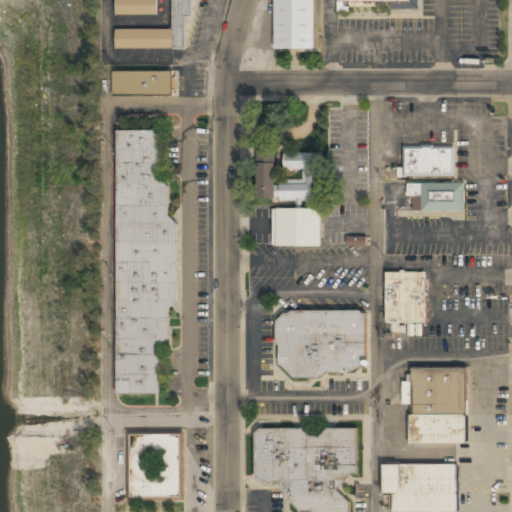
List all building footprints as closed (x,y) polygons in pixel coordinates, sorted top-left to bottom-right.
[(157,16),(157,0),(114,0),(114,16),(157,16)] [(172,0),(172,30),(115,31),(115,50),(186,50),(186,19),(191,19),(190,0),(172,0)] [(274,0),(274,50),(313,50),(313,0),(274,0)] [(418,0),(337,0),(338,1),(390,2),(390,9),(418,10),(418,0)] [(173,97),(173,73),(112,73),(112,97),(173,97)] [(117,131),(117,395),(168,395),(168,131),(117,131)] [(402,147),(402,177),(453,177),(453,147),(402,147)] [(284,154),(284,170),(303,171),(302,183),(275,183),(275,151),(257,151),(256,200),(319,200),(319,154),(284,154)] [(464,212),(464,184),(407,184),(407,198),(421,198),(421,211),(464,212)] [(320,247),(320,209),(273,209),(273,247),(320,247)] [(346,245),(366,246),(367,237),(347,236),(346,245)] [(385,273),(385,324),(426,324),(426,273),(385,273)] [(276,313),(277,368),(289,368),(289,376),(367,375),(367,312),(276,313)] [(467,368),(410,368),(409,445),(467,445),(467,368)] [(347,511),(347,478),(359,478),(358,429),(254,430),(255,484),(289,484),(289,511),(347,511)] [(127,432),(127,500),(182,500),(182,433),(127,432)] [(383,495),(392,495),(392,511),(458,511),(458,465),(383,466),(383,495)]
